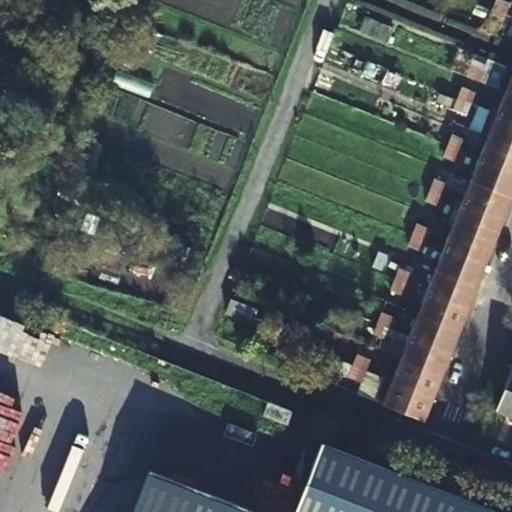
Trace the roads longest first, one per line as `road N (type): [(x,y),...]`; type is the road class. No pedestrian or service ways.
road 1 (unclassified): [(190,349),(328,0)]
road 2 (residential): [(190,349),(439,449)]
road 3 (track): [(0,275),(190,349)]
road 4 (residential): [(439,449),(511,264)]
